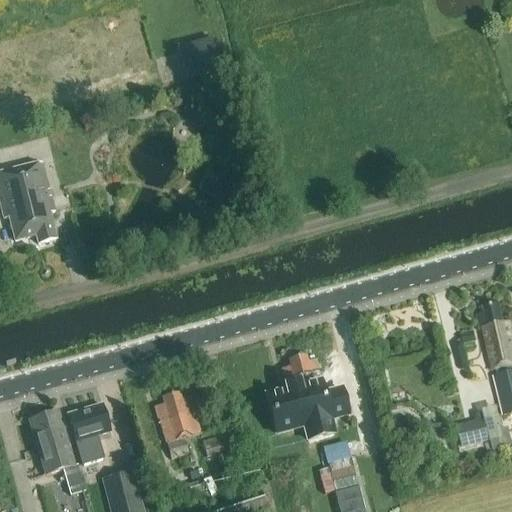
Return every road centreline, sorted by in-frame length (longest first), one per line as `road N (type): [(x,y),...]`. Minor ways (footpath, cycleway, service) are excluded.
road 1 (track): [(0,312),(511,171)]
road 2 (tertiary): [(0,380),(511,244)]
